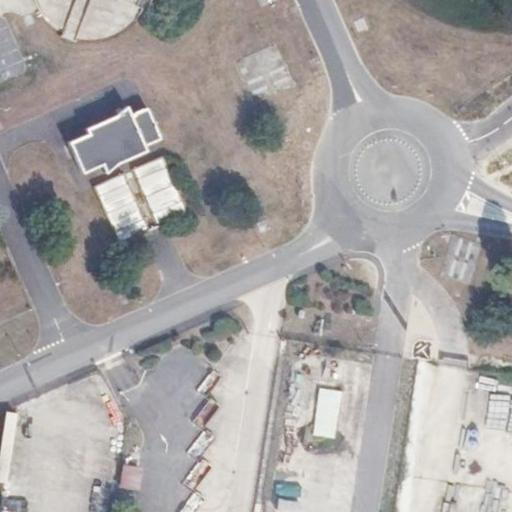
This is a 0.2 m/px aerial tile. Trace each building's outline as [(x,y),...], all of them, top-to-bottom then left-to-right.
[(130,111),(66,136),(82,176),(163,143),(148,105),(131,112),(130,111)] [(346,200),(418,216),(432,155),(359,139),(346,200)] [(137,166),(145,201),(172,196),(165,160),(137,166)] [(123,174),(95,187),(119,239),(147,227),(123,174)] [(319,387),(311,435),(334,438),(342,390),(319,387)]
